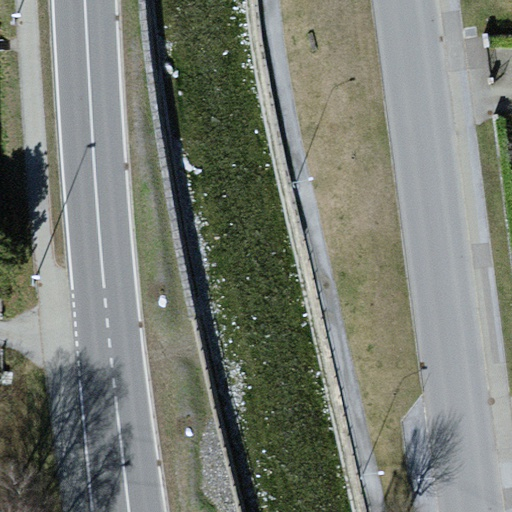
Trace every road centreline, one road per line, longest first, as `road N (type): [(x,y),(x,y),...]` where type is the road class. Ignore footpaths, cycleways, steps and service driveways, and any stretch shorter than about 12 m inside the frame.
road 1 (residential): [(468,511),(401,0)]
road 2 (secondary): [(72,0),(122,511)]
